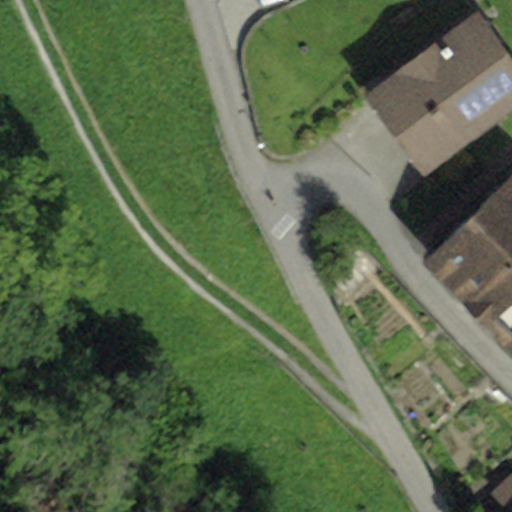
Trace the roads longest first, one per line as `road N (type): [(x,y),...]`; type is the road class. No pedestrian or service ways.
road 1 (unclassified): [(248,177),(349,427),(408,511)]
road 2 (unclassified): [(248,177),(327,180),(375,271),(511,387)]
road 3 (unclassified): [(203,0),(248,177)]
